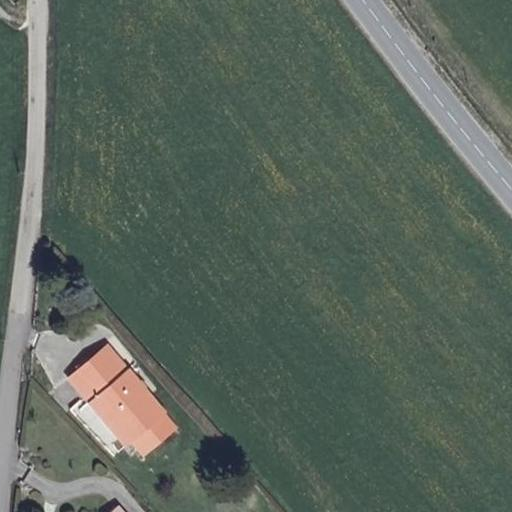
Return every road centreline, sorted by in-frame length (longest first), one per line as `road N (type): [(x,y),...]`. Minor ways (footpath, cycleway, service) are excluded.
road 1 (residential): [(36,0),(35,178),(0,511)]
road 2 (secondary): [(363,0),(511,188)]
